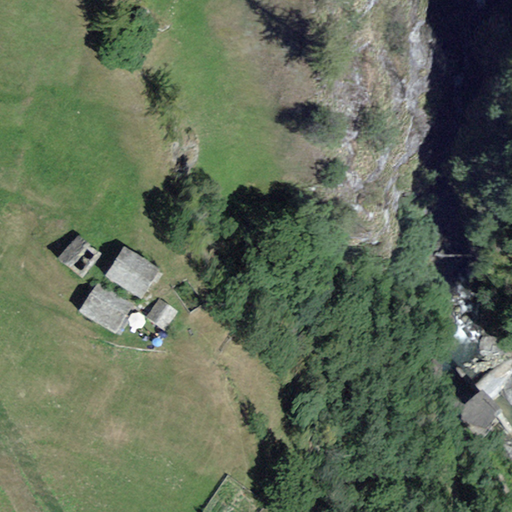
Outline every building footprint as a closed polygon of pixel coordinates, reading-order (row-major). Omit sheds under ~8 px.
[(84,240),(64,262),(87,282),(107,261),(84,240)] [(177,275),(138,250),(120,279),(160,303),(177,275)] [(146,309),(104,288),(89,317),(131,338),(146,309)] [(192,314),(170,301),(158,320),(179,334),(192,314)] [(483,436),(503,425),(487,394),(467,405),(483,436)]
